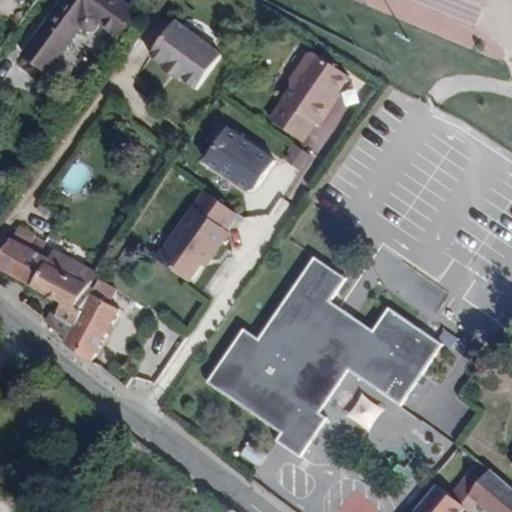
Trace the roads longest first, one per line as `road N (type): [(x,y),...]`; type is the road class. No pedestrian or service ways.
road 1 (residential): [(0,312),(256,511)]
road 2 (unknown): [(141,422),(283,209)]
